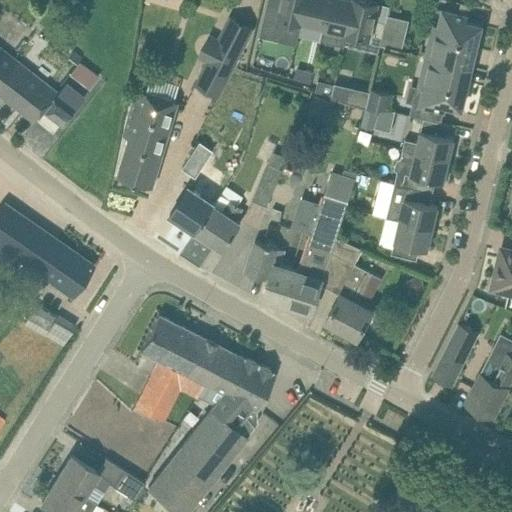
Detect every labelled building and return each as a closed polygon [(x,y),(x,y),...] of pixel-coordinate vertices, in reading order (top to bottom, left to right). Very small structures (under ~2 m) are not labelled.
[(305,0),(282,0),(281,5),(268,2),(260,35),(274,38),(276,25),(298,30),(301,20),(305,0)] [(324,21),(329,0),(305,0),(301,20),(324,25),(324,21)] [(343,40),(352,0),(329,0),(324,21),(324,25),(325,25),(324,30),(322,40),(344,45),(345,44),(343,40)] [(352,0),(343,40),(345,44),(379,51),(386,21),(374,18),(379,0),(376,0),(352,0)] [(434,24),(427,55),(472,66),(481,24),(466,20),(467,15),(444,10),(440,26),(434,24)] [(219,96),(253,28),(230,16),(229,17),(213,49),(195,84),(219,96)] [(0,73),(13,57),(0,46),(0,73)] [(472,66),(427,55),(419,87),(422,88),(418,103),(445,109),(446,104),(462,107),(472,66)] [(0,93),(33,119),(41,109),(53,95),(57,91),(13,57),(0,73),(0,93)] [(80,62),(70,74),(81,83),(91,70),(80,62)] [(296,67),(293,77),(309,82),(312,71),(296,67)] [(53,95),(41,109),(62,125),(73,111),(72,110),(84,96),(66,82),(55,97),(53,95)] [(317,82),(314,92),(330,97),(333,85),(317,82)] [(334,82),(330,97),(349,102),(352,86),(334,82)] [(371,87),(366,107),(380,110),(381,107),(390,109),(394,92),(371,87)] [(131,129),(123,156),(117,175),(151,185),(176,103),(137,91),(126,128),(131,129)] [(377,112),(365,108),(360,126),(373,129),(377,112)] [(408,138),(405,148),(449,159),(455,137),(447,135),(449,123),(426,118),(420,141),(408,138)] [(214,150),(200,140),(182,167),(196,177),(214,150)] [(273,149),(267,162),(252,198),(267,205),(282,168),(280,168),(288,148),(279,145),(277,151),(273,149)] [(399,170),(396,181),(409,185),(433,191),(436,179),(444,181),(449,159),(405,148),(403,157),(399,159),(397,167),(399,170)] [(300,269),(289,303),(312,311),(322,283),(337,235),(348,200),(356,177),(333,169),(325,192),(300,269)] [(197,231),(222,193),(201,179),(194,190),(188,186),(170,212),(197,231)] [(388,216),(401,219),(433,227),(439,205),(430,203),(433,191),(409,185),(396,181),(388,216)] [(223,248),(241,221),(235,217),(242,207),(222,193),(197,231),(223,248)] [(22,259),(73,294),(93,265),(4,203),(0,208),(0,262),(13,272),(22,259)] [(292,221),(304,225),(309,210),(297,206),(292,221)] [(433,227),(401,219),(392,253),(417,259),(420,247),(428,249),(433,227)] [(337,235),(322,283),(341,293),(327,319),(358,336),(363,327),(372,310),(357,302),(362,293),(371,298),(382,278),(354,263),(362,249),(337,235)] [(251,251),(245,270),(269,278),(263,295),(289,303),(300,269),(280,263),(284,248),(255,239),(251,251)] [(493,287),(511,291),(511,249),(502,247),(493,287)] [(0,317),(15,297),(0,286),(0,317)] [(35,303),(26,319),(64,343),(75,324),(57,313),(56,316),(35,303)] [(206,399),(230,349),(159,313),(140,349),(159,358),(135,405),(164,420),(181,387),(196,395),(197,394),(206,399)] [(459,322),(433,374),(453,384),(479,331),(459,322)] [(466,401),(494,416),(509,387),(508,386),(511,379),(511,342),(505,352),(495,347),(482,373),(481,372),(466,401)] [(182,511),(186,511),(248,435),(247,434),(254,425),(253,424),(245,414),(252,405),(256,408),(274,372),(230,349),(206,399),(213,403),(148,485),(182,511)] [(103,489),(110,479),(72,454),(56,478),(95,503),(96,503),(104,490),(103,489)] [(123,467),(112,484),(135,499),(145,482),(123,467)] [(89,511),(95,503),(56,478),(42,501),(58,511),(89,511)]
